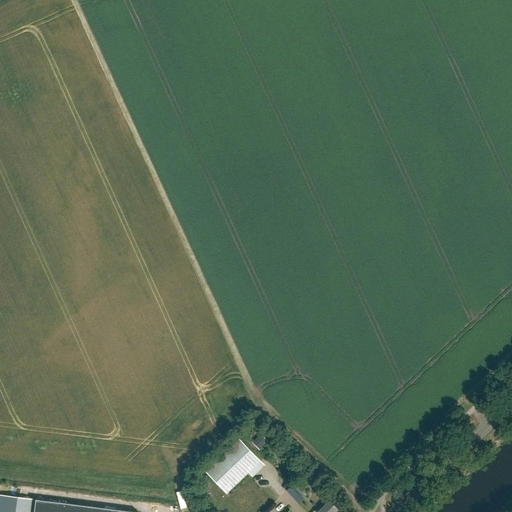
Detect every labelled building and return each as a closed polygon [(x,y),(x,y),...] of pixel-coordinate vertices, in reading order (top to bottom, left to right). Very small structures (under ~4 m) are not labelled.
[(190,427),(205,439),(214,429),(211,426),(219,416),(208,406),(190,427)] [(261,435),(253,442),(260,450),(268,442),(261,435)] [(227,494),(261,461),(240,439),(206,472),(227,494)] [(292,497),(297,492),(292,486),(287,491),(292,497)] [(329,501),(318,511),(335,511),(338,510),(332,503),(335,500),(330,494),(326,498),(329,501)] [(30,511),(32,500),(0,496),(0,511),(30,511)] [(135,511),(34,500),(32,511),(135,511)]
